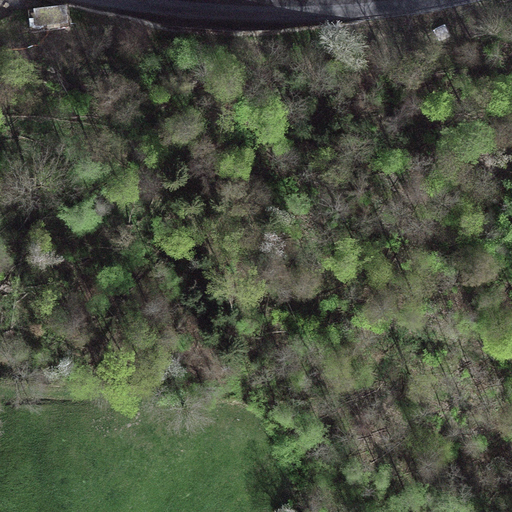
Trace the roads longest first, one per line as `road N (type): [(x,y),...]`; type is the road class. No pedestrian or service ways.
road 1 (motorway): [(158,511),(511,282)]
road 2 (primary): [(384,0),(147,0)]
